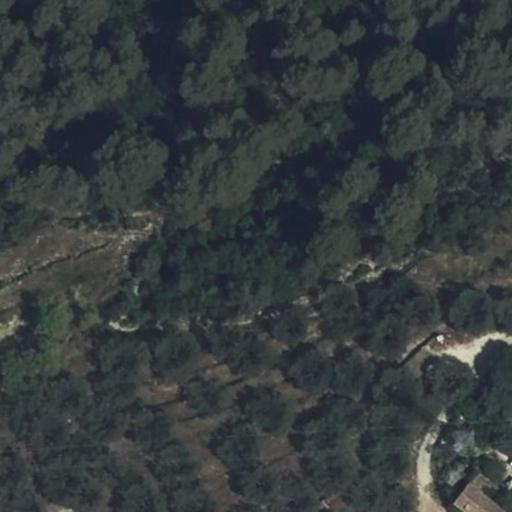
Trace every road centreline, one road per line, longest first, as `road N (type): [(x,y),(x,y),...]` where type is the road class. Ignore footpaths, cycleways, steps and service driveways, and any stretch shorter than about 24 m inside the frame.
road 1 (track): [(511,329),(486,282),(382,276),(220,301),(175,287),(75,198),(0,183)]
road 2 (unclassified): [(511,337),(460,377),(433,416),(424,446),(429,478)]
